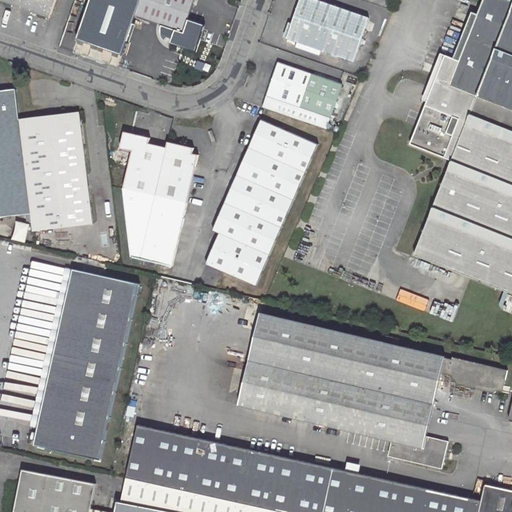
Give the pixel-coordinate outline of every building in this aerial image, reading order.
[(0,0),(49,18),(55,0),(0,0)] [(141,0),(136,16),(175,30),(171,42),(191,49),(193,45),(197,47),(204,26),(200,20),(199,23),(189,20),(195,0),(141,0)] [(300,0),(288,37),(355,60),(370,17),(320,0),(300,0)] [(511,0),(480,0),(458,58),(444,53),(409,143),(451,159),(414,253),(511,291),(511,0)] [(328,132),(333,117),(344,84),(280,62),(265,108),(328,132)] [(0,91),(0,214),(32,211),(35,228),(95,222),(81,112),(21,120),(17,89),(0,91)] [(263,119),(214,230),(221,233),(208,262),(257,284),(319,144),(263,119)] [(125,187),(133,256),(174,266),(200,155),(195,153),(196,148),(169,141),(167,146),(150,142),(152,137),(126,131),(121,147),(134,150),(125,187)] [(18,222),(15,239),(27,242),(30,224),(18,222)] [(64,266),(28,432),(36,433),(71,268),(64,266)] [(71,268),(36,433),(33,446),(100,461),(139,283),(71,268)] [(261,314),(241,399),(239,404),(392,440),(388,456),(442,469),(447,446),(448,442),(426,437),(442,374),(452,376),(458,385),(494,393),(497,389),(499,384),(504,385),(508,370),(453,357),(452,359),(398,347),(400,340),(387,337),(386,343),(261,314)] [(511,511),(511,490),(486,485),(483,501),(140,425),(128,479),(280,511),(511,511)] [(22,470),(14,511),(102,511),(103,511),(91,509),(96,485),(22,470)] [(123,503),(119,502),(116,511),(103,511),(102,511),(280,511),(128,479),(123,503)]
